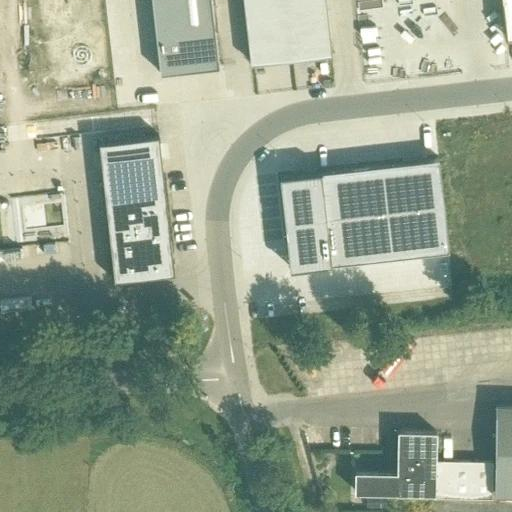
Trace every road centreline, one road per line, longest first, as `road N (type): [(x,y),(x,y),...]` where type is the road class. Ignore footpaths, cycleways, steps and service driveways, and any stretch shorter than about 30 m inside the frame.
road 1 (unclassified): [(228,379),(215,218),(236,155),(291,118),(511,90)]
road 2 (unknown): [(511,385),(245,445)]
road 3 (unclassified): [(228,379),(0,388)]
road 4 (unclassified): [(263,511),(228,379)]
